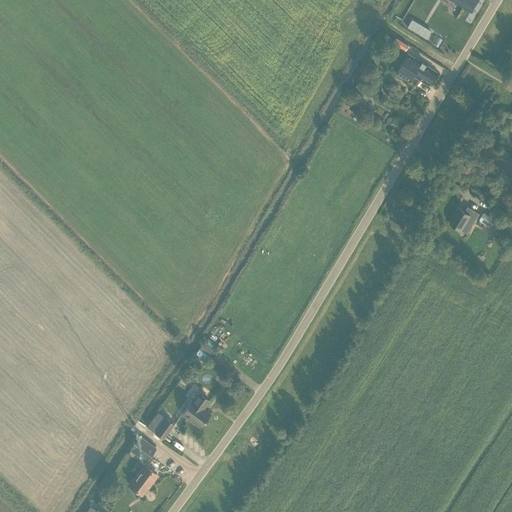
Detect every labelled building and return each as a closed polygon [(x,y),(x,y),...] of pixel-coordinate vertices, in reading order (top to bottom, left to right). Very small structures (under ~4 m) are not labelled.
[(456,0),(471,9),(476,0),(456,0)] [(396,38),(393,43),(404,50),(407,45),(396,38)] [(497,53),(490,51),(488,56),(495,59),(497,53)] [(407,54),(396,72),(410,80),(413,75),(428,84),(436,71),(407,54)] [(357,85),(356,85),(351,93),(352,95),(351,98),(363,106),(370,95),(368,87),(359,82),(357,85)] [(500,178),(495,185),(504,191),(509,184),(500,178)] [(459,207),(450,223),(467,233),(478,214),(468,208),(466,211),(459,207)] [(483,212),(479,220),(495,229),(499,221),(483,212)] [(202,360),(217,347),(208,336),(193,348),(202,360)] [(200,427),(210,414),(203,409),(209,401),(200,394),(194,402),(192,401),(182,414),(200,427)] [(160,414),(149,428),(163,439),(174,425),(160,414)] [(141,436),(130,450),(146,462),(157,448),(141,436)] [(141,494),(150,482),(151,482),(157,474),(143,465),(129,485),(141,494)]
